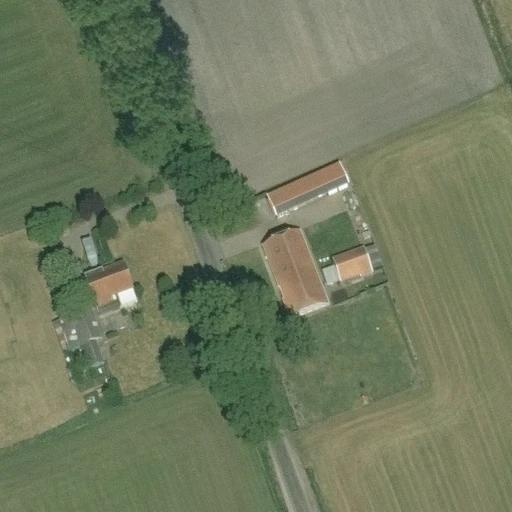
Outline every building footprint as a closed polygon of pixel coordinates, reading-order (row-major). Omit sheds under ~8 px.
[(278,212),(294,206),(289,191),(273,197),(278,212)] [(263,247),(280,291),(283,290),(286,298),(283,298),(284,300),(283,300),(291,320),(329,305),(301,233),(263,247)] [(332,286),(342,282),(343,285),(373,274),(363,249),(334,260),(337,268),(326,272),(324,275),(327,283),(332,286)] [(123,263),(86,277),(98,309),(118,301),(121,309),(139,302),(123,263)] [(91,309),(53,323),(64,353),(82,346),(91,369),(104,364),(96,341),(102,339),(91,309)]
